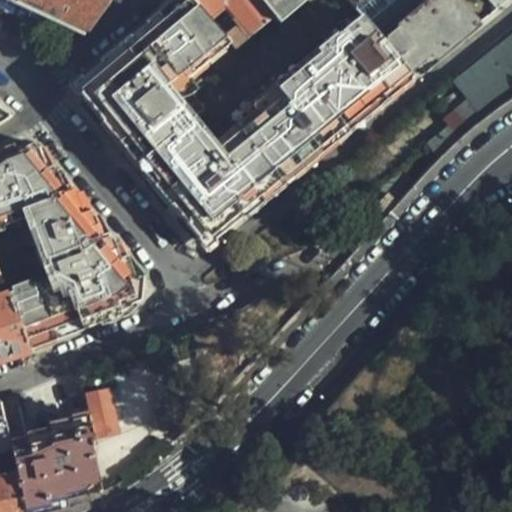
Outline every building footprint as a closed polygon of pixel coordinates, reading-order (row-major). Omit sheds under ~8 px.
[(4,0),(83,36),(109,0),(4,0)] [(210,18),(193,0),(175,0),(135,34),(87,74),(83,77),(80,93),(86,100),(150,178),(176,211),(200,240),(215,242),(223,236),(336,140),(413,77),(383,41),(362,15),(213,138),(173,91),(231,41),(228,38),(210,18)] [(281,23),(261,0),(193,0),(210,18),(229,1),(246,22),(228,38),(231,41),(243,55),(281,23)] [(261,0),(281,23),(308,0),(261,0)] [(505,0),(349,0),(362,15),(383,41),(430,0),(453,0),(476,25),(481,21),(505,0)] [(424,67),(476,25),(453,0),(430,0),(383,41),(413,77),(417,74),(424,67)] [(482,95),(486,101),(511,82),(511,34),(469,65),(487,91),(482,95)] [(0,124),(12,116),(0,108),(0,124)] [(25,142),(0,150),(0,232),(28,224),(48,283),(6,296),(28,349),(32,348),(129,311),(127,305),(143,297),(144,274),(138,277),(136,271),(132,259),(121,261),(112,235),(101,238),(94,214),(84,217),(76,192),(63,196),(61,188),(55,167),(45,171),(35,143),(25,142)] [(0,360),(29,351),(28,349),(6,296),(0,298),(0,360)] [(24,411),(21,396),(11,399),(2,402),(5,417),(24,411)] [(24,511),(5,417),(2,402),(0,402),(0,511),(24,511)] [(31,441),(24,411),(5,417),(24,511),(62,511),(64,511),(102,493),(83,418),(68,422),(67,425),(49,429),(49,436),(31,441)]
